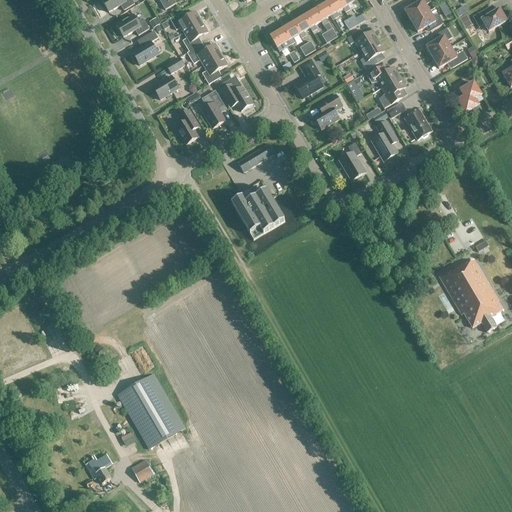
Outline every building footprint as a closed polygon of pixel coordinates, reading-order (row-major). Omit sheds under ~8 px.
[(104,0),(101,2),(109,14),(120,7),(124,12),(134,6),(130,0),(104,0)] [(160,0),(159,1),(165,11),(176,5),(173,0),(160,0)] [(334,0),(325,5),(332,17),(334,21),(339,18),(337,14),(343,10),(336,0),(334,0)] [(336,0),(343,10),(345,14),(350,11),(348,7),(354,4),(351,0),(336,0)] [(415,6),(405,13),(411,23),(429,13),(425,6),(430,3),(428,0),(413,0),(411,1),(415,6)] [(314,12),(321,23),(323,27),(328,24),(326,20),(332,17),(325,5),(314,12)] [(492,7),(485,11),(472,18),(479,29),(484,26),(488,33),(506,23),(499,11),(496,13),(492,7)] [(465,8),(454,14),(457,20),(468,14),(465,8)] [(303,18),(310,30),(312,34),(317,31),(315,27),(321,23),(314,12),(303,18)] [(200,19),(197,14),(196,14),(195,13),(186,19),(183,13),(169,21),(176,32),(181,29),(184,34),(201,24),(199,20),(200,19)] [(429,13),(411,23),(417,34),(428,28),(431,33),(443,25),(438,16),(436,15),(432,18),(429,13)] [(143,20),(137,23),(133,16),(116,27),(123,39),(135,32),(138,37),(149,31),(143,20)] [(354,17),(349,20),(354,29),(365,22),(362,16),(356,20),(354,17)] [(472,26),(466,17),(459,21),(465,30),(472,26)] [(292,25),(299,36),(301,40),(306,37),(304,33),(310,30),(303,18),(292,25)] [(160,26),(156,19),(149,23),(153,30),(160,26)] [(354,29),(349,20),(343,24),(349,32),(354,29)] [(201,24),(184,34),(187,40),(182,43),(189,54),(202,46),(199,40),(208,34),(207,33),(208,32),(205,27),(204,28),(201,24)] [(269,34),(273,32),(269,24),(265,26),(269,34)] [(281,32),(288,43),(290,47),(295,44),(293,40),(299,36),(292,25),(281,32)] [(333,30),(327,34),(332,43),(338,39),(333,30)] [(446,30),(433,38),(436,43),(426,49),(432,59),(450,49),(447,43),(452,39),(446,30)] [(281,47),(288,43),(281,32),(270,38),(279,53),(284,51),(281,47)] [(137,43),(141,49),(132,55),(134,57),(132,58),(134,62),(137,66),(138,65),(140,67),(158,56),(151,44),(158,40),(154,33),(137,43)] [(378,43),(372,33),(363,38),(361,38),(358,33),(347,40),(350,46),(354,44),(360,53),(378,43)] [(332,43),(327,34),(322,37),(327,46),(332,43)] [(511,38),(503,44),(507,52),(511,48),(511,38)] [(378,43),(360,53),(364,59),(360,62),(366,72),(377,65),(384,60),(381,55),(384,53),(378,43)] [(305,47),(310,56),(316,52),(311,44),(305,47)] [(202,46),(189,54),(187,55),(193,66),(200,62),(203,67),(221,57),(219,53),(220,52),(217,46),(215,47),(215,46),(206,52),(202,46)] [(310,56),(305,47),(300,50),(306,59),(310,56)] [(467,51),(473,60),(478,57),(472,48),(467,51)] [(454,55),(450,49),(432,59),(439,70),(449,64),(452,70),(467,61),(461,51),(454,55)] [(328,58),(324,52),(317,57),(321,63),(328,58)] [(294,64),(299,61),(294,53),(289,56),(294,64)] [(221,57),(203,67),(207,73),(202,75),(208,86),(222,78),(218,72),(227,67),(227,66),(228,65),(225,60),(223,61),(221,57)] [(166,68),(171,76),(184,68),(180,60),(166,68)] [(307,81),(295,88),(303,101),(323,89),(316,78),(320,77),(311,62),(300,69),(307,81)] [(511,62),(511,63),(511,70),(503,76),(511,89),(511,87),(511,62)] [(382,74),(380,69),(366,77),(371,85),(379,84),(382,90),(400,79),(394,69),(384,75),(382,74)] [(343,79),(346,85),(353,81),(350,75),(343,79)] [(160,102),(178,91),(171,78),(153,89),(154,92),(153,93),(154,97),(157,100),(159,99),(160,102)] [(253,107),(236,79),(219,89),(231,109),(236,106),(241,114),(253,107)] [(400,79),(382,90),(385,95),(378,101),(384,110),(404,99),(400,92),(406,89),(400,79)] [(463,98),(457,101),(466,115),(478,108),(475,103),(482,99),(473,84),(460,92),(463,98)] [(189,88),(189,93),(193,95),(197,93),(196,88),(193,86),(189,88)] [(215,93),(202,101),(207,109),(201,112),(212,131),(225,123),(220,115),(226,111),(215,93)] [(317,108),(321,114),(313,119),(321,132),(339,121),(334,113),(342,109),(335,97),(317,108)] [(405,112),(401,105),(387,113),(391,120),(405,112)] [(183,125),(176,129),(186,147),(198,139),(194,132),(199,129),(189,112),(179,118),(183,125)] [(404,121),(417,142),(421,140),(424,140),(427,138),(428,136),(432,134),(419,112),(404,121)] [(388,119),(384,113),(373,120),(376,126),(388,119)] [(375,129),(381,138),(372,143),(384,163),(399,155),(394,146),(399,143),(387,122),(375,129)] [(351,155),(339,162),(351,183),(365,174),(356,158),(361,155),(355,145),(348,149),(351,155)] [(237,165),(243,175),(275,156),(269,146),(237,165)] [(242,198),(231,204),(253,241),(285,222),(266,191),(255,198),(246,203),(242,198)] [(482,251),(488,248),(485,242),(479,246),(482,251)] [(441,276),(438,278),(461,317),(464,315),(467,320),(472,329),(475,327),(481,324),(487,334),(496,329),(490,319),(503,311),(473,261),(465,265),(451,274),(450,271),(441,276)] [(143,347),(138,348),(140,358),(155,355),(152,341),(142,343),(143,347)] [(149,451),(185,430),(154,376),(117,397),(149,451)] [(93,462),(85,466),(94,481),(98,479),(102,486),(111,481),(105,470),(112,466),(111,465),(112,464),(107,456),(97,462),(94,457),(91,459),(93,462)] [(140,484),(154,475),(145,461),(131,470),(140,484)]
